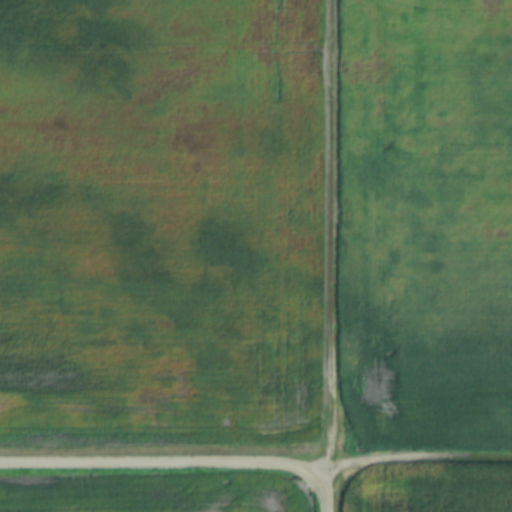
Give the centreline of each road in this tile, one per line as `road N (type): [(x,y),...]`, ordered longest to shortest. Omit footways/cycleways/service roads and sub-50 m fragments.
road 1 (residential): [(330,470),(0,467)]
road 2 (track): [(511,465),(330,470)]
